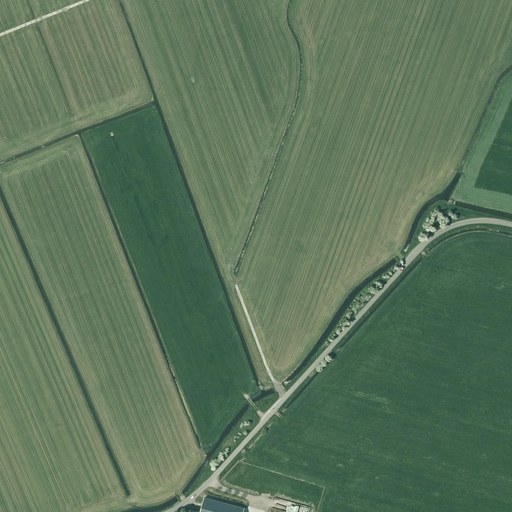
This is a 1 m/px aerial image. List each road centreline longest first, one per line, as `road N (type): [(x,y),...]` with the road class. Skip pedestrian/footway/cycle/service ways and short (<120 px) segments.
road 1 (tertiary): [(167,511),(215,476),(432,235),(469,221),(511,225)]
road 2 (track): [(128,0),(225,264),(285,397)]
